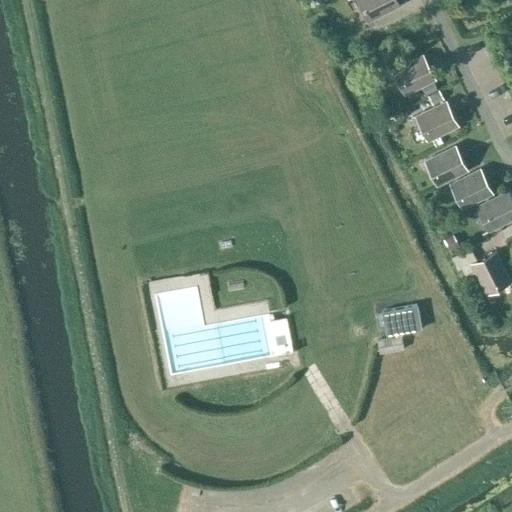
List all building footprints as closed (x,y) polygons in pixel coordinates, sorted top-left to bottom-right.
[(398,0),(357,0),(368,21),(401,5),(398,0)] [(421,86),(433,80),(436,78),(423,53),(394,68),(406,93),(421,86)] [(500,94),(511,88),(511,73),(511,71),(493,78),(500,94)] [(433,82),(424,86),(428,93),(437,89),(433,82)] [(444,89),(448,101),(460,97),(456,85),(444,89)] [(439,90),(429,95),(434,104),(443,99),(439,90)] [(447,100),(445,101),(434,107),(418,115),(430,139),(459,125),(447,100)] [(456,145),(426,160),(439,185),(468,170),(456,145)] [(481,168),(451,183),(464,207),(493,192),(481,168)] [(511,198),(508,190),(478,205),(491,230),(511,219),(511,198)] [(453,234),(445,238),(449,247),(458,243),(453,234)] [(496,250),(471,262),(486,292),(510,280),(496,250)] [(417,304),(382,310),(386,335),(422,328),(417,304)] [(380,354),(404,349),(402,336),(377,340),(380,354)]
